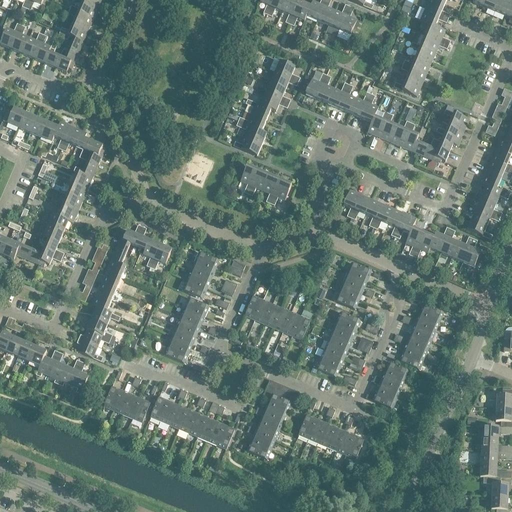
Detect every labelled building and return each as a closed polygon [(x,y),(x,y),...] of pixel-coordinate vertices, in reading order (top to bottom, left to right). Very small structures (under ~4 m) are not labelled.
[(25,0),(22,9),(26,10),(30,0),(25,0)] [(30,0),(26,10),(30,12),(34,3),(41,6),(41,5),(44,6),(46,0),(30,0)] [(83,0),(82,4),(98,10),(101,0),(83,0)] [(274,0),(261,0),(260,3),(267,6),(263,15),(267,16),(274,0)] [(287,0),(274,0),(267,16),(272,18),(275,10),(282,13),(287,0)] [(289,16),(285,24),(289,26),(299,2),(294,0),(287,0),(282,13),(289,16)] [(321,0),(320,5),(313,2),(310,7),(306,17),(307,17),(317,22),(326,0),(321,0)] [(328,9),(332,0),(330,0),(326,0),(317,22),(328,27),(335,11),(328,9)] [(348,0),(348,1),(371,11),(376,13),(378,8),(373,6),(365,3),(366,0),(348,0)] [(448,20),(450,16),(442,12),(445,6),(430,0),(429,0),(425,10),(448,20)] [(486,0),(473,0),(472,3),(483,8),(486,0)] [(500,0),(486,0),(483,8),(494,13),(500,0)] [(506,0),(500,0),(494,13),(505,18),(511,2),(511,0),(508,0),(508,1),(506,0)] [(297,19),(304,22),(307,17),(306,17),(310,7),(299,2),(289,26),(294,28),(297,19)] [(69,11),(93,21),(98,10),(82,4),(79,10),(71,7),(69,11)] [(345,6),(342,14),(335,11),(328,27),(339,32),(349,8),(345,6)] [(350,18),(354,10),(349,8),(339,32),(351,36),(357,21),(350,18)] [(426,24),(430,26),(435,28),(435,27),(438,21),(446,25),(448,20),(425,10),(420,21),(423,23),(426,24)] [(73,26),(88,32),(93,21),(69,11),(67,15),(76,19),(73,26)] [(45,13),(42,19),(47,21),(47,20),(52,20),(53,16),(45,13)] [(0,45),(11,50),(21,27),(17,25),(14,33),(6,30),(0,45)] [(56,27),(55,30),(60,32),(60,33),(69,37),(73,39),(83,43),(88,32),(73,26),(70,32),(62,29),(56,27)] [(449,46),(451,42),(442,39),(445,32),(435,27),(435,28),(430,26),(425,36),(449,46)] [(21,27),(11,50),(22,55),(29,40),(22,37),(25,29),(21,27)] [(69,37),(60,33),(58,37),(67,41),(69,37)] [(328,33),(326,39),(348,48),(352,41),(336,34),(336,36),(328,33)] [(29,40),(22,55),(33,60),(43,36),(39,34),(36,43),(29,40)] [(44,64),(50,49),(44,46),(47,38),(43,36),(33,60),(44,64)] [(436,54),(439,47),(447,51),(449,46),(425,36),(421,47),(436,54)] [(67,52),(63,61),(74,65),(83,43),(73,39),(67,52)] [(327,40),(325,46),(331,48),(333,42),(327,40)] [(421,47),(412,44),(410,48),(419,52),(416,58),(431,65),(436,54),(421,47)] [(52,56),(55,50),(50,48),(50,49),(44,64),(55,69),(59,59),(52,56)] [(74,65),(63,61),(67,52),(63,50),(59,59),(55,69),(67,74),(68,70),(71,71),(74,65)] [(399,61),(398,64),(399,64),(403,66),(426,76),(431,65),(416,58),(413,65),(405,62),(403,61),(399,61)] [(295,69),(280,62),(275,73),(298,84),(300,79),(292,76),(295,69)] [(399,64),(397,69),(401,70),(409,74),(406,81),(421,87),(426,76),(403,66),(399,64)] [(386,73),(392,75),(395,69),(389,66),(386,73)] [(307,79),(304,84),(309,87),(305,95),(317,100),(327,77),(323,75),(317,72),(313,81),(312,80),(312,82),(307,79)] [(285,91),(288,84),(297,88),(298,84),(275,73),(270,84),(285,91)] [(334,91),(328,87),(331,79),(327,77),(317,100),(328,105),(334,91)] [(381,86),(388,89),(392,82),(386,78),(381,86)] [(406,81),(403,87),(395,84),(393,88),(417,98),(421,87),(406,81)] [(289,106),(291,101),(282,98),(285,91),(270,84),(266,95),(289,106)] [(349,87),(345,85),(341,94),(334,91),(328,105),(339,110),(349,87)] [(357,100),(350,97),(353,89),(349,87),(339,110),(350,115),(357,100)] [(357,100),(350,115),(361,119),(371,96),(370,96),(372,91),(369,90),(367,95),(363,103),(357,100)] [(261,107),(271,111),(276,113),(279,106),(287,110),(289,106),(266,95),(261,107)] [(372,124),(374,120),(378,110),(372,107),(375,98),(371,96),(361,119),(372,124)] [(261,107),(248,101),(246,105),(254,109),(251,116),(266,123),(271,111),(261,107)] [(7,111),(2,122),(8,124),(7,124),(19,129),(25,114),(14,109),(12,113),(7,111)] [(469,121),(454,115),(446,111),(444,115),(452,119),(449,126),(464,133),(469,121)] [(19,129),(30,134),(36,119),(25,114),(19,129)] [(389,116),(384,114),(381,122),(374,120),(372,124),(367,134),(379,139),(389,116)] [(248,122),(240,119),(238,123),(247,127),(251,129),(261,133),(262,133),(266,123),(251,116),(248,122)] [(396,129),(389,126),(393,118),(389,116),(379,139),(390,143),(396,129)] [(396,129),(390,143),(401,148),(411,125),(412,121),(413,119),(409,117),(407,123),(403,132),(396,129)] [(36,119),(30,134),(41,138),(47,123),(36,119)] [(411,125),(401,148),(412,153),(416,143),(418,138),(412,135),(415,127),(417,123),(412,121),(411,125)] [(41,138),(52,143),(54,138),(58,128),(47,123),(41,138)] [(61,141),(57,150),(61,152),(71,128),(60,123),(58,128),(54,138),(61,141)] [(238,123),(236,127),(245,131),(247,127),(238,123)] [(449,126),(446,132),(438,129),(436,133),(444,137),(459,144),(464,133),(449,126)] [(65,154),(69,145),(76,148),(82,132),(71,128),(61,152),(65,154)] [(261,133),(251,129),(247,140),(262,146),(267,135),(262,133),(261,133)] [(87,134),(82,132),(76,148),(83,151),(79,159),(83,161),(91,142),(85,139),(87,134)] [(450,152),(453,145),(458,148),(459,144),(444,137),(442,144),(433,140),(431,144),(450,152)] [(247,140),(244,147),(235,143),(233,148),(257,158),(262,146),(247,140)] [(500,140),(495,152),(510,159),(511,154),(511,145),(505,143),(505,142),(500,140)] [(92,155),(101,159),(104,152),(101,151),(103,147),(91,142),(83,161),(88,162),(88,163),(92,155)] [(369,151),(382,157),(386,147),(372,142),(369,151)] [(416,143),(412,153),(433,162),(438,152),(430,148),(416,143)] [(433,162),(440,165),(441,162),(445,163),(450,152),(431,144),(430,148),(438,152),(433,162)] [(511,172),(511,167),(507,165),(510,159),(495,152),(490,163),(511,172)] [(73,173),(77,174),(92,181),(101,159),(92,155),(88,163),(88,162),(83,172),(75,168),(73,173)] [(501,181),(504,174),(511,177),(511,172),(490,163),(486,174),(501,181)] [(247,186),(244,194),(248,196),(258,172),(247,167),(240,183),(247,186)] [(252,198),(256,189),(263,192),(269,177),(258,172),(248,196),(252,198)] [(72,185),(87,192),(92,181),(77,174),(72,185)] [(481,185),(486,187),(496,191),(501,181),(486,174),(481,185)] [(269,195),(266,203),(270,205),(280,182),(269,177),(263,192),(269,195)] [(274,207),(278,199),(285,202),(291,187),(280,182),(270,205),(274,207)] [(67,196),(83,203),(87,192),(72,185),(67,196)] [(499,198),(508,201),(509,197),(500,193),(496,191),(486,187),(481,198),(496,205),(499,198)] [(509,197),(511,193),(502,189),(500,193),(509,197)] [(350,210),(347,218),(351,220),(361,196),(350,191),(343,207),(350,210)] [(63,207),(78,214),(83,203),(67,196),(63,207)] [(355,222),(359,213),(366,216),(372,201),(361,196),(351,220),(355,222)] [(481,198),(476,209),(500,219),(503,221),(505,216),(502,215),(493,211),(496,205),(481,198)] [(372,219),(369,228),(373,229),(383,206),(372,201),(366,216),(372,219)] [(58,205),(53,216),(58,218),(68,223),(73,225),(78,214),(63,207),(58,205)] [(373,229),(369,240),(373,242),(375,238),(373,237),(376,230),(377,231),(381,223),(388,226),(394,210),(383,206),(373,229)] [(487,227),(490,220),(498,223),(500,219),(476,209),(472,220),(487,227)] [(395,229),(391,237),(395,239),(405,215),(394,210),(388,226),(395,229)] [(403,232),(409,235),(410,235),(412,230),(416,220),(405,215),(395,239),(399,241),(403,232)] [(58,218),(53,216),(48,227),(64,234),(68,223),(58,218)] [(490,241),(492,237),(484,233),(487,227),(472,220),(467,231),(490,241)] [(126,236),(123,234),(120,241),(130,245),(134,247),(142,228),(138,226),(134,235),(127,232),(126,236)] [(59,245),(64,234),(48,227),(43,238),(59,245)] [(134,247),(141,250),(139,255),(143,257),(150,241),(143,238),(147,230),(142,228),(134,247)] [(429,249),(430,250),(441,254),(451,231),(447,229),(443,237),(436,234),(434,239),(429,249)] [(412,248),(409,256),(413,258),(423,234),(412,230),(410,235),(409,235),(405,245),(412,248)] [(451,231),(441,254),(452,259),(458,244),(451,241),(455,233),(451,231)] [(421,252),(428,255),(430,250),(429,249),(434,239),(423,234),(413,258),(417,260),(421,252)] [(9,241),(0,237),(0,255),(3,256),(9,241)] [(42,242),(47,244),(44,251),(62,259),(64,255),(56,251),(59,245),(43,238),(42,242)] [(458,244),(452,259),(463,264),(473,240),(469,238),(465,247),(458,244)] [(473,240),(463,264),(474,269),(481,253),(474,250),(477,242),(473,240)] [(14,261),(16,256),(20,246),(9,241),(3,256),(14,261)] [(120,241),(111,262),(121,267),(130,245),(120,241)] [(143,257),(150,260),(147,268),(151,270),(161,246),(150,241),(143,257)] [(20,246),(16,256),(32,263),(26,276),(33,279),(38,266),(42,255),(20,246)] [(151,270),(155,271),(158,263),(166,266),(172,251),(161,246),(151,270)] [(52,260),(61,263),(62,259),(44,251),(42,255),(38,266),(44,268),(45,265),(49,267),(52,260)] [(214,272),(218,262),(199,254),(195,264),(214,272)] [(69,255),(65,265),(74,269),(78,259),(69,255)] [(125,269),(121,267),(111,262),(106,274),(121,280),(125,269)] [(234,262),(232,265),(231,268),(243,272),(245,267),(234,262)] [(210,281),(214,272),(195,264),(191,273),(210,281)] [(348,274),(366,282),(371,272),(352,264),(348,274)] [(231,268),(229,273),(240,278),(243,272),(231,268)] [(206,291),(210,281),(191,273),(187,283),(206,291)] [(121,280),(106,274),(101,285),(116,291),(121,280)] [(348,274),(343,284),(362,292),(366,282),(348,274)] [(235,292),(237,286),(226,281),(223,287),(235,292)] [(183,292),(202,300),(206,291),(187,283),(183,292)] [(343,284),(339,293),(358,301),(362,292),(343,284)] [(96,296),(111,302),(116,291),(101,285),(96,296)] [(223,287),(221,293),(232,298),(235,292),(223,287)] [(319,290),(316,298),(322,301),(325,292),(319,290)] [(358,301),(339,293),(335,303),(354,311),(358,301)] [(96,296),(91,307),(96,309),(107,313),(111,302),(96,296)] [(253,298),(245,317),(254,321),(263,302),(253,298)] [(208,308),(189,300),(185,309),(204,317),(208,308)] [(217,300),(215,305),(227,310),(229,305),(217,300)] [(264,325),(272,306),(263,302),(254,321),(264,325)] [(273,329),(282,310),(272,306),(264,325),(273,329)] [(420,315),(439,323),(443,314),(424,306),(420,315)] [(96,309),(92,320),(107,326),(110,320),(118,323),(120,318),(107,313),(96,309)] [(200,326),(204,317),(185,309),(181,319),(200,326)] [(273,329),(283,333),(291,314),(282,310),(273,329)] [(291,314),(283,333),(292,337),(301,318),(291,314)] [(356,331),(360,322),(341,314),(337,323),(356,331)] [(435,333),(439,323),(420,315),(416,325),(435,333)] [(292,337),(302,341),(310,322),(301,318),(292,337)] [(196,336),(200,326),(181,319),(177,328),(196,336)] [(92,320),(87,331),(110,341),(114,342),(115,339),(112,337),(104,333),(107,326),(92,320)] [(333,332),(352,341),(356,331),(337,323),(333,332)] [(379,330),(367,325),(365,331),(376,336),(379,330)] [(431,342),(435,333),(416,325),(412,334),(431,342)] [(192,345),(196,336),(177,328),(173,338),(184,342),(192,345)] [(511,329),(509,329),(508,329),(507,330),(506,330),(506,331),(505,332),(505,333),(504,334),(504,335),(503,353),(511,353),(511,329)] [(84,338),(80,336),(79,340),(98,348),(100,342),(109,345),(110,341),(87,331),(84,338)] [(333,332),(329,342),(348,350),(352,341),(333,332)] [(13,338),(2,333),(0,338),(0,339),(0,350),(7,354),(13,338)] [(426,352),(431,342),(412,334),(408,344),(426,352)] [(13,338),(7,354),(18,358),(24,343),(13,338)] [(188,355),(192,345),(184,342),(173,338),(169,347),(184,353),(188,355)] [(373,343),(362,338),(359,344),(371,349),(373,343)] [(101,363),(103,359),(95,355),(98,348),(79,340),(77,344),(80,346),(78,353),(101,363)] [(348,350),(329,342),(325,351),(343,360),(348,350)] [(24,343),(18,358),(29,363),(35,348),(24,343)] [(357,350),(368,355),(371,349),(359,344),(357,350)] [(422,362),(426,352),(408,344),(403,353),(422,362)] [(184,365),(188,355),(184,353),(169,347),(165,357),(184,365)] [(45,357),(47,352),(35,348),(29,363),(40,368),(44,357),(45,357)] [(343,360),(325,351),(320,361),(339,369),(343,360)] [(41,378),(42,374),(49,377),(59,354),(55,352),(51,360),(45,357),(44,357),(40,368),(36,376),(41,378)] [(422,362),(403,353),(399,363),(418,371),(422,362)] [(67,367),(60,364),(63,356),(59,354),(49,377),(56,380),(54,385),(58,386),(67,367)] [(365,362),(354,357),(351,363),(363,368),(365,362)] [(81,363),(77,361),(73,370),(67,367),(58,386),(62,388),(64,384),(71,387),(81,363)] [(316,371),(335,379),(339,369),(320,361),(316,371)] [(380,365),(388,368),(385,374),(404,382),(408,372),(382,361),(380,364),(380,365)] [(81,363),(71,387),(78,390),(76,393),(77,394),(75,398),(79,400),(81,395),(89,376),(82,373),(85,365),(81,363)] [(349,369),(360,374),(363,368),(351,363),(349,369)] [(385,374),(382,380),(375,377),(374,380),(400,391),(404,382),(385,374)] [(354,387),(357,381),(345,376),(343,382),(354,387)] [(377,393),(396,401),(400,391),(374,380),(372,383),(380,386),(377,393)] [(264,393),(270,395),(275,384),(269,381),(264,393)] [(275,384),(270,395),(275,397),(280,386),(275,384)] [(280,386),(275,397),(281,400),(286,388),(280,386)] [(104,407),(113,411),(121,392),(112,388),(104,407)] [(281,400),(287,402),(292,391),(286,388),(281,400)] [(291,404),(292,405),(297,393),(292,391),(287,402),(291,404)] [(511,410),(511,391),(502,391),(502,397),(497,397),(496,410),(511,410)] [(113,411),(123,415),(131,396),(121,392),(113,411)] [(267,406),(286,414),(291,404),(287,402),(281,400),(275,397),(270,395),(264,393),(263,396),(270,399),(267,406)] [(391,411),(396,401),(377,393),(374,399),(367,396),(365,399),(391,411)] [(123,415),(133,419),(141,400),(131,396),(123,415)] [(150,418),(160,422),(168,403),(159,399),(150,418)] [(141,400),(133,419),(142,423),(150,404),(141,400)] [(160,422),(170,426),(178,407),(168,403),(160,422)] [(256,412),(282,423),(286,414),(267,406),(265,412),(257,409),(256,412)] [(179,430),(187,411),(178,407),(170,426),(179,430)] [(511,429),(511,417),(511,418),(511,411),(511,410),(496,410),(495,423),(501,423),(500,429),(511,429)] [(188,434),(196,415),(187,411),(179,430),(188,434)] [(259,424),(278,433),(282,423),(256,412),(255,415),(262,418),(259,424)] [(198,438),(206,419),(196,415),(188,434),(198,438)] [(306,417),(298,436),(308,440),(316,421),(306,417)] [(207,442),(215,423),(206,419),(198,438),(207,442)] [(308,440),(317,444),(325,425),(316,421),(308,440)] [(217,446),(225,427),(215,423),(207,442),(217,446)] [(248,430),(274,442),(278,433),(259,424),(256,430),(249,427),(248,430)] [(325,425),(317,444),(327,448),(335,429),(325,425)] [(226,450),(234,431),(225,427),(217,446),(226,450)] [(511,429),(500,429),(482,428),(482,441),(498,441),(498,435),(511,436),(511,429)] [(327,448),(336,452),(345,433),(335,429),(327,448)] [(270,451),(274,442),(248,430),(247,433),(254,437),(251,443),(270,451)] [(336,452),(346,456),(354,437),(345,433),(336,452)] [(469,437),(469,445),(464,444),(463,451),(474,452),(475,446),(471,445),(473,434),(463,433),(463,437),(469,437)] [(355,460),(364,441),(354,437),(346,456),(355,460)] [(482,441),(481,453),(511,454),(511,448),(497,447),(498,441),(482,441)] [(270,451),(251,443),(248,449),(241,446),(239,449),(265,461),(270,451)] [(511,454),(481,453),(480,466),(496,466),(497,460),(511,461),(511,458),(511,454)] [(473,472),(474,458),(462,457),(461,468),(468,468),(468,472),(473,472)] [(496,466),(480,466),(480,478),(498,479),(511,480),(511,473),(496,472),(496,466)] [(486,479),(486,485),(492,485),(492,498),(508,498),(508,491),(510,491),(511,480),(498,479),(486,479)] [(381,490),(384,483),(378,480),(374,487),(381,490)] [(491,511),(496,511),(509,511),(510,506),(507,506),(508,498),(492,498),(491,511)]
